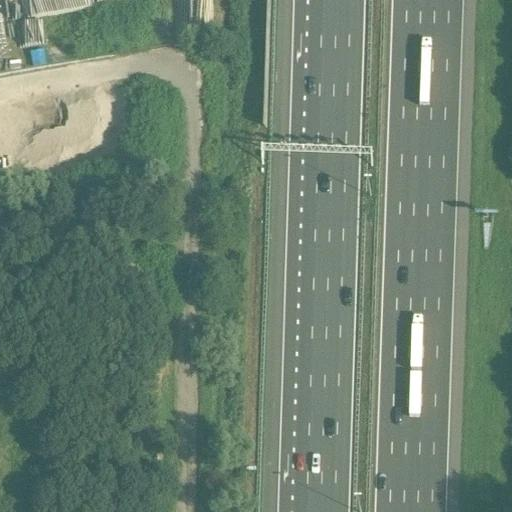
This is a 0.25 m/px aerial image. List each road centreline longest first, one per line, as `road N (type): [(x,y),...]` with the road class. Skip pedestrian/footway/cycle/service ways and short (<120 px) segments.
road 1 (motorway): [(410,511),(427,0)]
road 2 (motorway): [(337,0),(321,511)]
